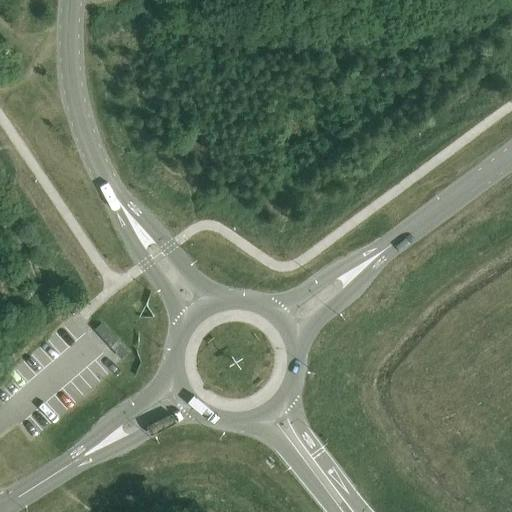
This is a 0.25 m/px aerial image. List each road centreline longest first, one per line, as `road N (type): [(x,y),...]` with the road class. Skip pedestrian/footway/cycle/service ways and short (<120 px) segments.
road 1 (secondary): [(71,0),(77,110),(119,204)]
road 2 (secondary): [(296,353),(311,325),(396,242)]
road 3 (secondary): [(396,242),(511,155)]
road 4 (secondary): [(396,242),(269,309)]
road 5 (secondary): [(220,301),(140,215),(119,204)]
road 6 (secondary): [(119,204),(182,328)]
road 7 (trunk): [(360,511),(286,394)]
road 8 (tertiary): [(174,372),(95,434),(77,460)]
road 9 (tertiary): [(77,460),(195,408)]
road 10 (trunk): [(251,420),(333,511)]
